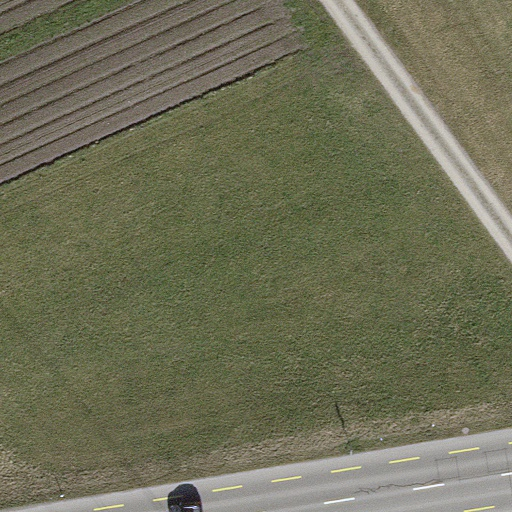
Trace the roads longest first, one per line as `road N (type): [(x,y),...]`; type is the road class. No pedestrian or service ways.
road 1 (track): [(511,246),(333,0)]
road 2 (secondary): [(511,475),(281,511)]
